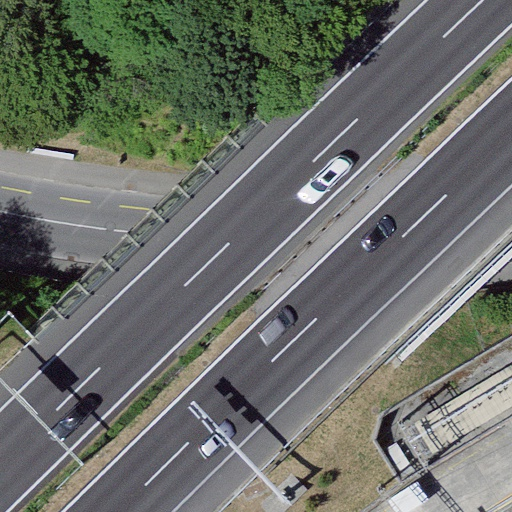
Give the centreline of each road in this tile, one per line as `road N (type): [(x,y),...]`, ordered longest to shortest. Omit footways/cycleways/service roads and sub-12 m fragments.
road 1 (motorway): [(481,0),(0,464)]
road 2 (motorway): [(122,511),(511,135)]
road 3 (secondary): [(511,222),(311,239),(131,231),(0,211)]
